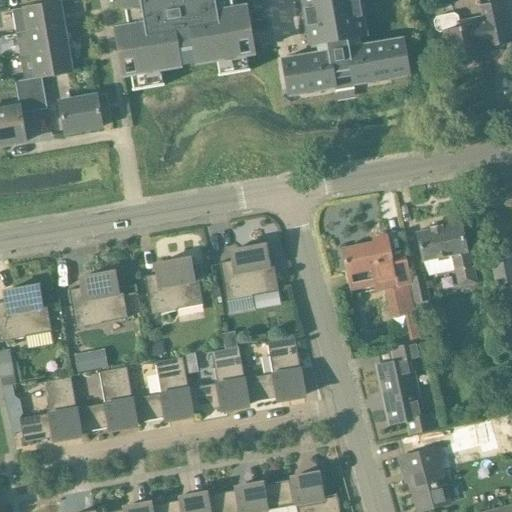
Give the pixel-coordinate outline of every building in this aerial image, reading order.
[(120,0),(122,9),(124,8),(128,27),(115,29),(123,76),(180,66),(179,64),(196,61),(196,64),(253,54),(245,7),(233,9),(231,0),(120,0)] [(366,35),(359,0),(301,0),(309,45),(315,44),(317,53),(282,59),(288,96),(335,88),(333,80),(352,77),(353,85),(408,76),(402,39),(361,46),(359,36),(366,35)] [(24,8),(12,10),(16,34),(63,26),(62,21),(62,16),(59,2),(24,8)] [(443,32),(450,64),(482,58),(480,46),(488,45),(489,48),(507,44),(499,2),(480,6),(483,18),(459,23),(457,16),(453,14),(436,17),(433,22),(435,31),(439,33),(443,32)] [(63,26),(16,34),(20,57),(26,56),(32,54),(49,51),(67,48),(66,43),(66,39),(63,26)] [(26,56),(20,57),(22,68),(24,80),(28,79),(41,77),(56,75),(71,72),(70,66),(70,64),(68,55),(67,48),(49,51),(32,54),(26,56)] [(41,77),(28,79),(34,112),(47,109),(41,77)] [(28,79),(15,82),(19,106),(0,109),(0,146),(25,142),(20,114),(34,112),(28,79)] [(96,96),(59,103),(65,133),(102,126),(96,96)] [(454,271),(458,289),(478,284),(463,222),(430,229),(430,230),(415,233),(421,262),(423,262),(429,277),(454,271)] [(391,259),(386,237),(372,240),(373,244),(342,250),(351,291),(374,286),(375,291),(410,284),(405,256),(391,259)] [(219,263),(226,301),(252,297),(252,294),(278,289),(274,265),(269,266),(265,245),(230,251),(232,261),(219,263)] [(511,252),(493,256),(499,285),(511,282),(511,252)] [(144,276),(151,315),(177,310),(176,307),(202,302),(198,279),(193,280),(190,258),(155,264),(156,274),(144,276)] [(68,290),(75,328),(101,324),(101,321),(127,316),(123,292),(118,293),(114,272),(79,278),(81,287),(68,290)] [(410,277),(415,303),(430,300),(424,275),(410,277)] [(0,301),(0,341),(25,337),(25,334),(51,330),(47,306),(42,307),(38,285),(3,291),(5,301),(0,301)] [(511,321),(503,324),(507,339),(511,337),(511,321)] [(305,396),(295,338),(267,342),(273,374),(244,379),(248,404),(249,404),(275,399),(276,402),(305,396)] [(407,421),(409,434),(434,429),(431,414),(422,416),(410,359),(419,358),(416,344),(391,349),(394,362),(377,366),(390,424),(407,421)] [(244,379),(239,348),(211,352),(217,384),(189,389),(188,389),(192,414),(193,414),(219,409),(220,411),(249,406),(249,404),(248,404),(244,379)] [(74,355),(77,373),(104,369),(100,350),(74,355)] [(189,389),(183,357),(155,362),(161,394),(133,399),(132,399),(136,424),(137,424),(164,419),(165,421),(193,416),(193,414),(192,414),(188,389),(189,389)] [(55,377),(72,376),(71,359),(54,360),(55,377)] [(133,399),(127,367),(100,372),(105,404),(77,409),(76,409),(80,434),(81,433),(108,429),(108,431),(137,426),(137,424),(136,424),(132,399),(133,399)] [(77,409),(71,377),(44,382),(49,414),(19,419),(24,444),(52,439),(52,441),(81,436),(81,433),(80,434),(76,409),(77,409)] [(475,448),(511,446),(511,420),(474,422),(475,448)] [(407,474),(416,511),(421,511),(450,505),(439,465),(443,464),(439,449),(397,459),(402,475),(407,474)] [(266,510),(267,510),(296,505),(296,511),(339,511),(336,494),(322,497),(318,473),(290,478),(291,481),(263,486),(262,486),(266,510)] [(209,511),(267,511),(267,510),(266,510),(262,486),(263,486),(262,483),(235,488),(235,491),(207,496),(206,496),(209,511)] [(151,511),(209,511),(206,496),(207,496),(206,493),(179,498),(179,501),(151,506),(150,506),(151,511)] [(151,511),(150,506),(151,506),(150,503),(123,508),(123,511),(116,511),(151,511)]
